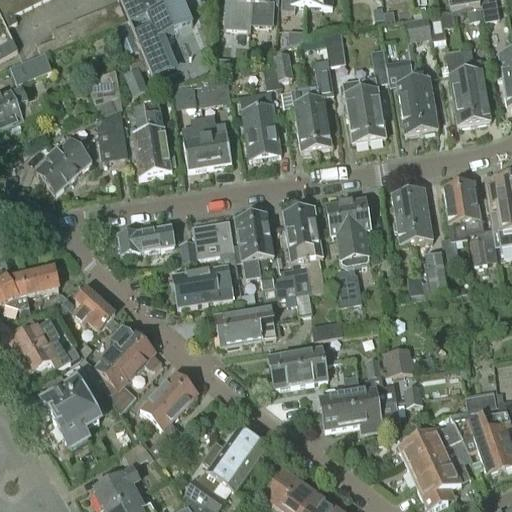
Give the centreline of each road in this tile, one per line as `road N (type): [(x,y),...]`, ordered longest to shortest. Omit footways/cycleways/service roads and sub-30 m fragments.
road 1 (residential): [(45,226),(380,176),(511,145)]
road 2 (residential): [(375,511),(304,459),(45,226)]
